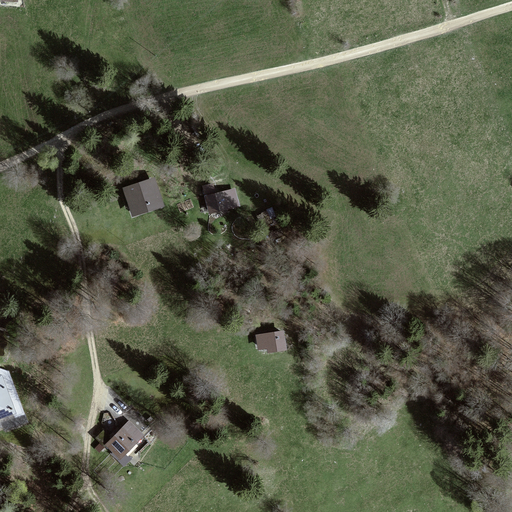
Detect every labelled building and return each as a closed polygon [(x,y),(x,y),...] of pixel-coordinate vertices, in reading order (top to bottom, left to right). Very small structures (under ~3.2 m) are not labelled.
[(134,214),(167,205),(159,177),(127,187),(134,214)] [(215,195),(212,185),(204,186),(210,212),(237,205),(234,190),(215,195)] [(284,329),(261,331),(262,344),(271,343),(271,348),(285,347),(284,329)] [(25,420),(5,369),(0,367),(0,424),(5,423),(7,428),(25,420)] [(114,437),(111,440),(123,451),(142,429),(130,419),(119,432),(115,429),(111,434),(114,437)]
